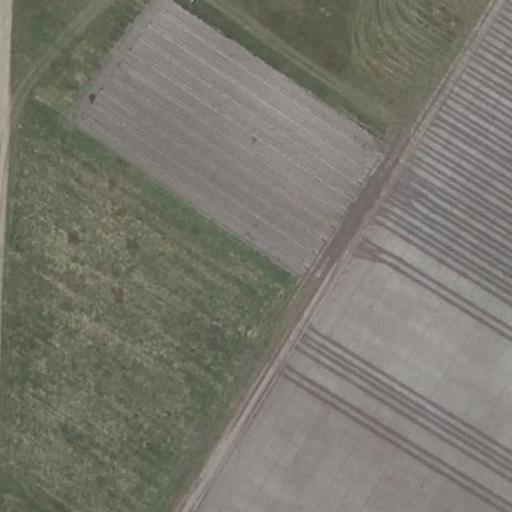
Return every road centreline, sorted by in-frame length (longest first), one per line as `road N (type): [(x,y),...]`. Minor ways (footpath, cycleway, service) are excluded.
road 1 (track): [(511,0),(189,511)]
road 2 (track): [(0,154),(4,0)]
